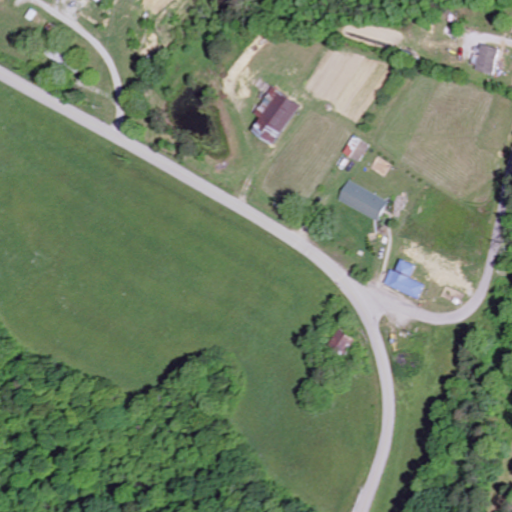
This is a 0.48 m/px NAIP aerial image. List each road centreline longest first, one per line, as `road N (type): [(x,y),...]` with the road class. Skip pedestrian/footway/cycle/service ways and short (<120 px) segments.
road 1 (secondary): [(357,304),(318,261),(275,231),(0,73)]
road 2 (residential): [(511,172),(488,269),(465,309),(439,319),(357,304)]
road 3 (secondary): [(360,511),(385,414),(374,339),(357,304)]
